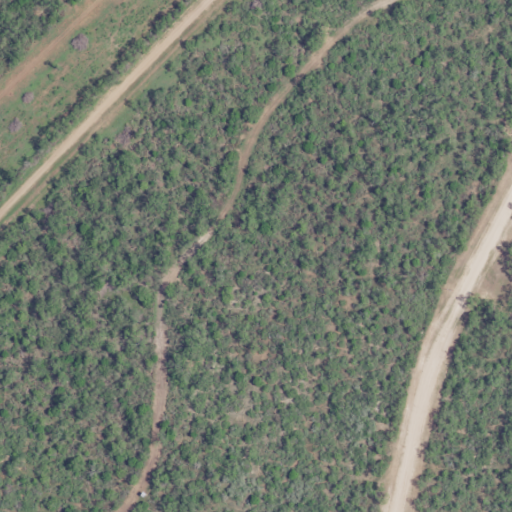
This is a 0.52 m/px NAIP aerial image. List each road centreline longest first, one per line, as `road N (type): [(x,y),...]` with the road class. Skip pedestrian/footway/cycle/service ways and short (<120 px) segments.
road 1 (residential): [(236,0),(0,235)]
road 2 (residential): [(388,511),(406,439),(511,233)]
